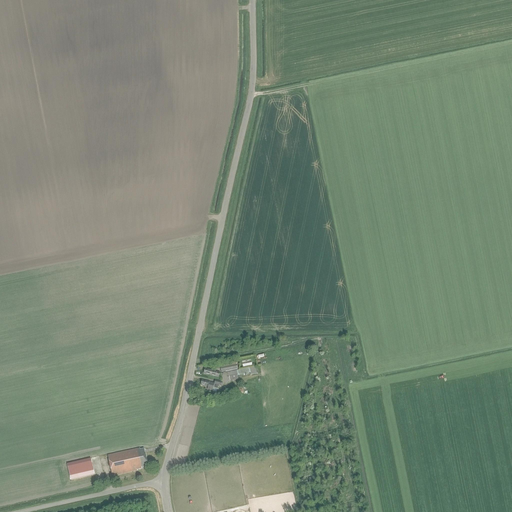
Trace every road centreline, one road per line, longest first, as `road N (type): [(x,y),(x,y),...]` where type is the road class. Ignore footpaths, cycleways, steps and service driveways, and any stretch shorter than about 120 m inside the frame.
road 1 (tertiary): [(164,481),(249,100),(251,0)]
road 2 (unclassified): [(164,481),(15,511)]
